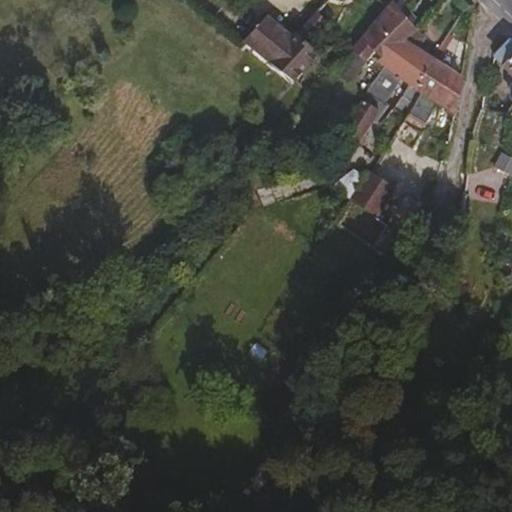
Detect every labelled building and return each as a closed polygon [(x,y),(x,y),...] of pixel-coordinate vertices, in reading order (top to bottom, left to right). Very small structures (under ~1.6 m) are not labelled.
[(400,41),(411,28),(389,4),(352,47),(366,60),(374,52),(381,58),(400,41)] [(316,55),(303,42),(323,20),(315,14),(292,39),(265,14),(241,40),(289,84),(316,55)] [(412,84),(431,58),(415,46),(421,36),(411,28),(400,41),(381,58),(377,62),(383,65),(364,92),(378,102),(396,75),(412,84)] [(511,41),(509,39),(493,53),(492,55),(511,74),(511,41)] [(454,112),(460,78),(431,58),(412,84),(419,89),(406,110),(420,120),(423,122),(438,100),(454,112)] [(361,142),(382,109),(372,103),(351,135),(361,142)] [(417,126),(420,120),(406,110),(402,116),(417,126)] [(377,226),(399,188),(372,175),(355,208),(377,226)]
